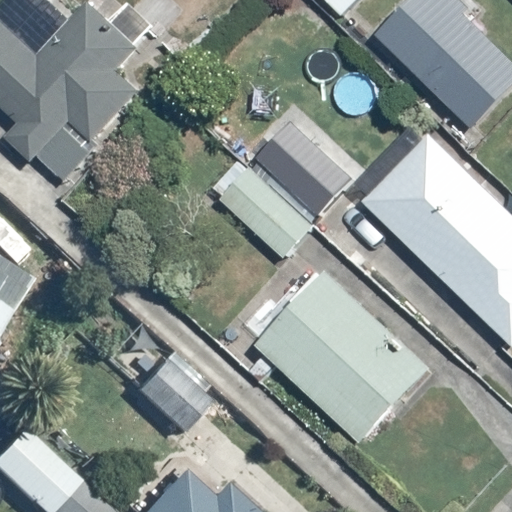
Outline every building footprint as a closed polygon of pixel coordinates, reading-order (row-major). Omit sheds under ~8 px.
[(143,90),(123,71),(146,46),(143,44),(161,25),(135,0),(131,0),(115,18),(95,0),(94,0),(45,53),(0,10),(0,100),(25,124),(13,136),(65,186),(101,149),(94,142),(143,90)] [(360,0),(331,0),(346,14),(360,0)] [(476,128),(511,92),(511,53),(470,11),(473,8),(465,0),(413,0),(381,31),(476,128)] [(355,174),(294,115),(251,160),(312,218),(355,174)] [(511,208),(432,133),(367,201),(511,337),(511,208)] [(315,230),(246,163),(218,192),(286,259),(315,230)] [(0,330),(34,281),(0,257),(0,330)] [(430,368),(327,271),(259,343),(361,441),(430,368)] [(204,395),(161,354),(131,385),(174,427),(204,395)] [(0,469),(47,511),(110,511),(77,483),(84,475),(23,420),(0,445),(0,469)] [(267,511),(255,500),(272,483),(237,449),(220,466),(205,452),(147,511),(267,511)]
